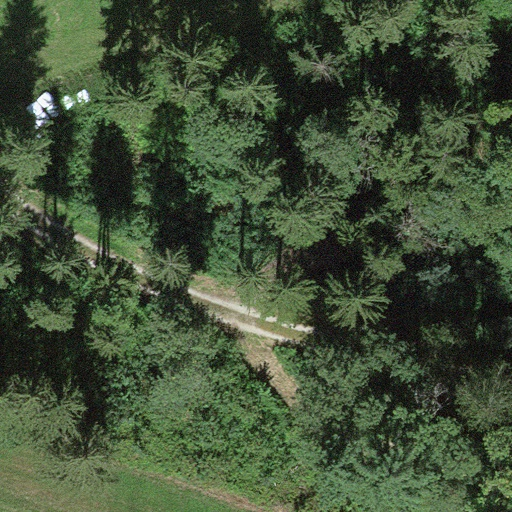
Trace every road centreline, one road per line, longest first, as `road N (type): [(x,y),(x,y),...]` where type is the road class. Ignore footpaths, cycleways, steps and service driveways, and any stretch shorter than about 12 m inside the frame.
road 1 (track): [(0,188),(49,235),(252,311),(511,374)]
road 2 (track): [(252,311),(290,364),(414,438),(511,482)]
